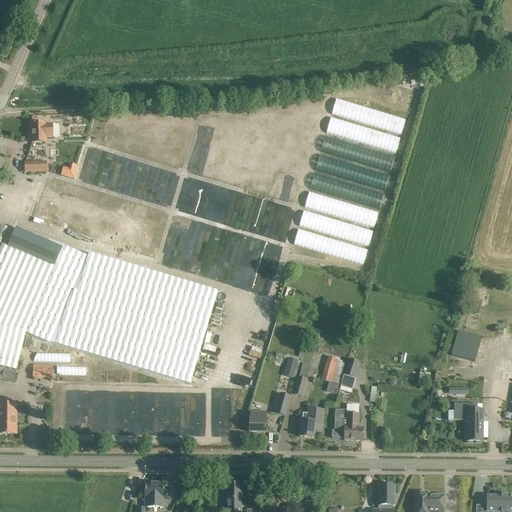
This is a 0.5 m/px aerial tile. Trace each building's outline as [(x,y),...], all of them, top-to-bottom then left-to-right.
[(336,100),(331,115),(401,136),(406,121),(336,100)] [(331,118),(326,134),(395,155),(400,139),(331,118)] [(45,143),(45,138),(53,138),(52,125),(45,126),(45,124),(31,125),(32,136),(29,136),(30,144),(33,144),(45,143)] [(325,137),(321,152),(390,173),(395,158),(325,137)] [(320,155),(315,171),(385,192),(389,176),(320,155)] [(26,162),(26,171),(43,170),(43,161),(26,162)] [(315,174),(310,190),(379,211),(384,195),(315,174)] [(309,193),(304,208),(374,229),(379,214),(309,193)] [(304,211),(299,227),(368,248),(373,232),(304,211)] [(0,225),(0,246),(8,228),(0,225)] [(0,367),(15,371),(25,333),(50,344),(190,386),(218,292),(89,254),(88,257),(87,257),(64,247),(64,246),(49,241),(47,242),(16,228),(8,247),(8,248),(0,266),(0,367)] [(298,230),(294,245),(363,266),(368,251),(298,230)] [(457,333),(451,357),(475,364),(481,340),(457,333)] [(32,338),(26,336),(23,348),(29,350),(32,338)] [(37,353),(33,362),(70,363),(70,354),(37,353)] [(343,362),(328,358),(321,381),(333,384),(333,383),(340,385),(345,365),(342,364),(343,362)] [(349,360),(344,376),(356,379),(360,363),(349,360)] [(310,366),(303,364),(299,378),(298,377),(293,395),(303,398),(308,380),(306,380),(310,366)] [(33,378),(53,378),(53,366),(33,366),(33,378)] [(86,367),(57,367),(57,375),(86,376),(86,367)] [(0,380),(13,384),(16,373),(0,369),(0,380)] [(378,388),(372,388),(370,403),(375,403),(375,399),(376,399),(378,388)] [(377,410),(384,411),(387,393),(380,392),(377,410)] [(340,393),(339,404),(346,405),(348,394),(340,393)] [(285,417),(291,397),(280,394),(274,414),(285,417)] [(0,405),(0,435),(16,435),(16,405),(0,405)] [(477,406),(454,406),(454,422),(466,422),(466,442),(483,443),(483,411),(477,411),(477,406)] [(300,437),(313,439),(315,425),(322,426),(323,412),(309,410),(308,415),(303,414),(302,421),(301,421),(300,437)] [(264,420),(264,415),(250,414),(250,434),(265,433),(265,420),(264,420)] [(362,442),(363,429),(359,429),(359,416),(346,415),(345,428),(344,428),(344,441),(362,442)] [(145,511),(146,508),(163,508),(164,484),(145,484),(145,507),(136,508),(136,511),(145,511)] [(226,485),(225,511),(252,511),(252,510),(246,510),(246,511),(241,511),(242,486),(226,485)] [(378,486),(377,506),(378,506),(378,510),(372,510),(372,511),(392,511),(392,507),(394,507),(395,486),(378,486)] [(415,496),(415,511),(444,511),(444,497),(415,496)] [(511,511),(511,496),(507,497),(507,496),(506,496),(502,496),(501,496),(501,497),(487,497),(487,506),(476,506),(476,511),(511,511)]
